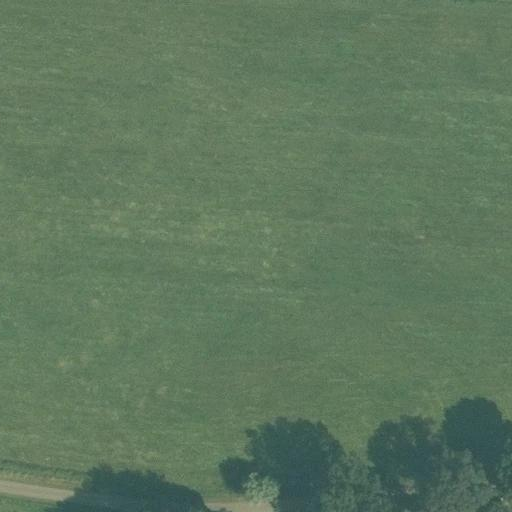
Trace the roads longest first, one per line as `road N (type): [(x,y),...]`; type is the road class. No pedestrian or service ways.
road 1 (unclassified): [(511,483),(296,505),(139,506)]
road 2 (unclassified): [(0,487),(139,506)]
